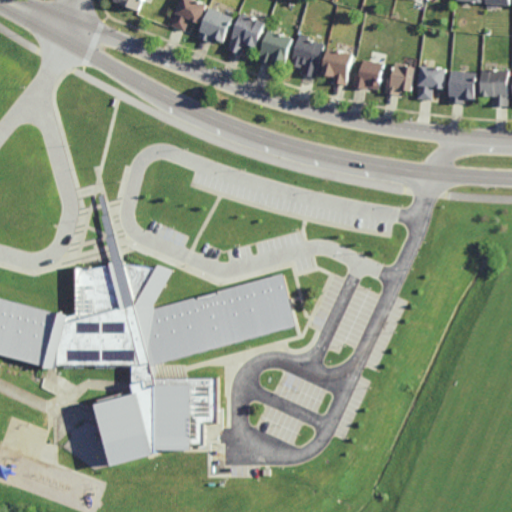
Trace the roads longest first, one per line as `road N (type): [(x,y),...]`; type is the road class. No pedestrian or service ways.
road 1 (tertiary): [(72,27),(113,66),(245,127),(361,159),(511,174)]
road 2 (tertiary): [(511,134),(344,115),(72,27)]
